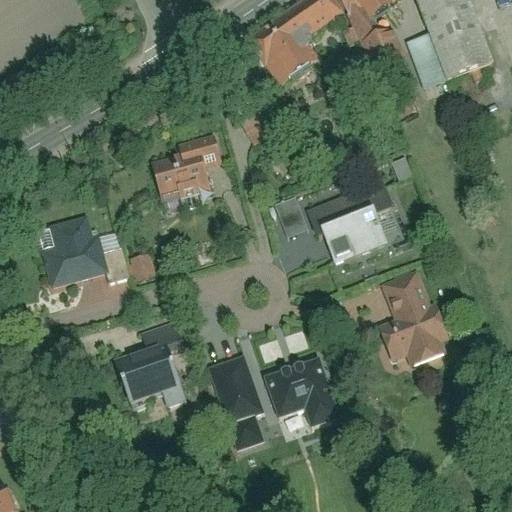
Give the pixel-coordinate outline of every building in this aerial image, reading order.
[(345,12),(335,0),(308,0),(247,46),(280,89),(320,59),(306,41),(345,12)] [(335,0),(345,12),(366,42),(377,34),(371,26),(394,9),(387,0),(335,0)] [(416,0),(449,83),(495,65),(469,0),(416,0)] [(406,63),(395,35),(363,48),(374,76),(406,63)] [(239,124),(256,148),(275,135),(259,111),(239,124)] [(154,167),(167,210),(213,196),(206,172),(223,167),(214,136),(174,148),(177,160),(154,167)] [(289,241),(310,232),(297,199),(276,208),(289,241)] [(321,235),(335,271),(390,249),(376,214),(321,235)] [(42,254),(53,292),(109,276),(103,256),(98,238),(93,240),(88,220),(50,231),(55,251),(42,254)] [(123,251),(103,256),(109,276),(112,286),(131,280),(123,251)] [(152,257),(131,262),(138,287),(159,281),(152,257)] [(412,371),(447,358),(443,345),(450,343),(437,307),(431,309),(418,275),(383,288),(396,324),(379,330),(393,367),(409,362),(412,371)] [(143,335),(150,354),(166,349),(185,343),(178,323),(143,335)] [(118,364),(133,411),(181,395),(166,349),(150,354),(118,364)] [(247,359),(211,371),(231,431),(267,419),(247,359)] [(341,423),(320,363),(266,382),(280,423),(306,414),(312,433),(341,423)] [(0,511),(8,511),(0,497),(0,511)]
